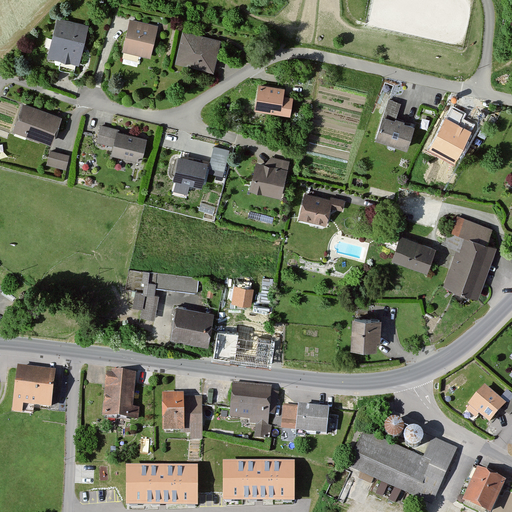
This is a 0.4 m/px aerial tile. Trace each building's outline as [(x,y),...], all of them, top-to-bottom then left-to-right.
[(89,24),(58,17),(49,58),(80,65),(89,24)] [(159,27),(131,19),(122,52),(151,59),(159,27)] [(221,40),(183,32),(176,65),(214,73),(221,40)] [(286,89),(260,85),(255,111),(291,117),(294,100),(285,98),(286,89)] [(402,103),(389,99),(376,139),(408,149),(415,125),(397,120),(402,103)] [(62,117),(24,103),(14,130),(52,144),(62,117)] [(116,130),(102,126),(98,141),(112,145),(116,130)] [(141,162),(147,138),(117,131),(112,155),(141,162)] [(230,150),(215,146),(210,167),(224,171),(230,150)] [(70,155),(51,150),(48,164),(66,169),(70,155)] [(208,164),(179,156),(173,179),(202,187),(208,164)] [(288,169),(257,162),(250,191),(281,198),(288,169)] [(346,203),(304,195),(299,220),(326,226),(330,209),(344,212),(346,203)] [(491,227),(458,215),(446,245),(458,250),(445,287),(480,298),(497,245),(491,227)] [(435,248),(400,237),(393,261),(428,272),(435,248)] [(141,314),(153,316),(157,284),(198,289),(199,275),(144,268),(141,288),(134,287),(132,303),(142,305),(141,314)] [(254,288),(234,286),(232,304),(252,307),(254,288)] [(212,314),(175,307),(169,339),(206,346),(212,314)] [(380,318),(354,317),(352,347),(378,349),(380,318)] [(274,334),(215,327),(212,359),(271,365),(274,334)] [(56,370),(18,366),(13,406),(51,410),(56,370)] [(137,374),(106,371),(102,420),(139,423),(140,409),(133,409),(137,374)] [(504,404),(485,387),(470,405),(489,421),(504,404)] [(273,392),(233,388),(229,419),(256,422),(254,437),(268,438),(273,392)] [(201,396),(161,397),(163,434),(203,433),(201,396)] [(282,426),(293,427),(293,403),(282,402),(282,426)] [(328,408),(298,406),(296,434),(326,436),(328,408)] [(402,425),(389,414),(378,427),(392,438),(402,425)] [(422,458),(364,432),(347,470),(433,508),(458,451),(431,439),(422,458)] [(293,464),(225,464),(224,501),(293,502),(293,464)] [(196,468),(127,468),(127,506),(196,506),(196,468)] [(493,511),(506,481),(478,469),(463,504),(481,511),(493,511)]
